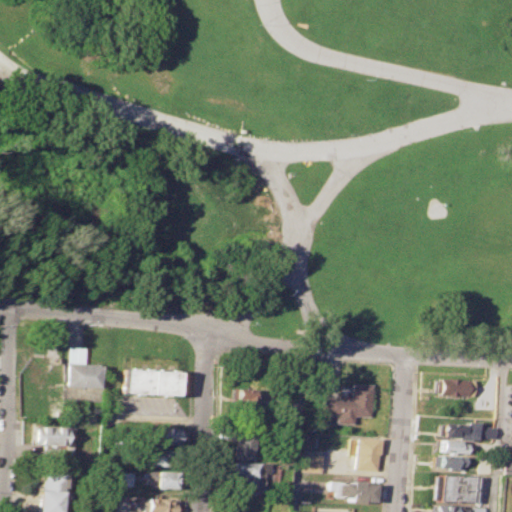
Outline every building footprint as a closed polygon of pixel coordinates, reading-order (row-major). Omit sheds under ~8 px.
[(78,363),(79,347),(63,346),(63,362),(78,363)] [(60,362),(94,363),(94,384),(60,384),(60,362)] [(119,367),(174,370),(172,394),(118,391),(119,367)] [(441,376),(471,378),(470,396),(440,394),(441,376)] [(323,396),(348,397),(349,382),(369,383),(368,415),(353,415),(352,423),(336,422),(336,415),(322,414),(323,396)] [(228,387),(250,388),(249,404),(227,403),(228,387)] [(435,422),(466,423),(466,429),(471,429),(470,438),(434,436),(435,422)] [(26,425),(65,427),(64,445),(26,443),(26,425)] [(144,426),(178,427),(177,444),(143,442),(144,426)] [(494,426),(480,426),(479,437),(494,437),(494,426)] [(231,431),(252,432),(251,458),(230,457),(231,431)] [(347,436),(378,438),(376,469),(353,468),(354,453),(346,453),(347,436)] [(438,438),(466,440),(465,453),(437,451),(438,438)] [(144,448),(175,450),(174,466),(143,464),(144,448)] [(303,453),(322,454),(321,471),(302,470),(303,453)] [(437,453),(465,455),(464,468),(436,466),(437,453)] [(503,456),(511,456),(511,474),(502,474),(503,456)] [(231,460),(266,461),(266,477),(236,475),(237,471),(230,471),(231,460)] [(143,470),(175,471),(174,488),(150,486),(150,482),(142,482),(143,470)] [(34,472),(54,472),(53,511),(30,511),(31,488),(33,488),(34,472)] [(128,485),(128,473),(116,472),(116,484),(128,485)] [(430,473),(479,475),(478,502),(429,500),(430,473)] [(235,477),(261,478),(260,493),(234,492),(235,477)] [(330,480),(375,481),(374,500),(349,499),(349,495),(335,495),(335,488),(330,488),(330,480)] [(142,496),(170,498),(170,511),(152,511),(133,511),(134,500),(142,500),(142,496)]
